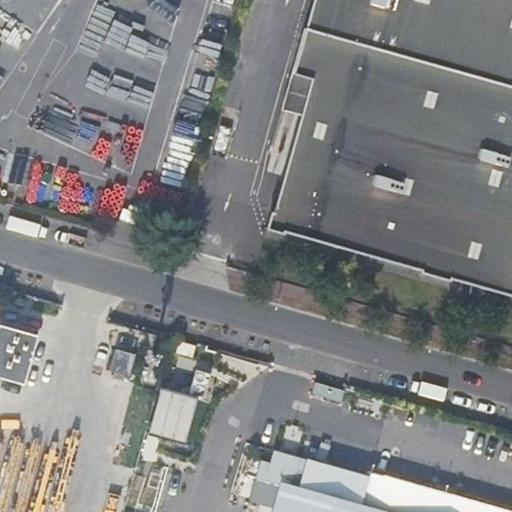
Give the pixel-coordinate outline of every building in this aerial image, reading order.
[(511,0),(313,0),(292,77),(310,83),(273,216),(270,215),(265,233),(283,238),(284,235),(420,273),(419,276),(450,285),(451,282),(511,298),(511,0)] [(39,338),(1,328),(0,330),(0,423),(16,428),(39,338)] [(116,351),(111,369),(130,374),(135,356),(116,351)] [(197,367),(191,391),(206,394),(212,371),(197,367)] [(195,398),(159,388),(147,432),(182,442),(195,398)] [(254,491),(278,499),(284,488),(300,493),(305,477),(297,474),(301,462),(275,454),(272,466),(263,463),(254,491)] [(511,511),(365,470),(354,508),(369,511),(511,511)] [(369,511),(354,508),(300,493),(284,488),(278,499),(273,511),(369,511)]
